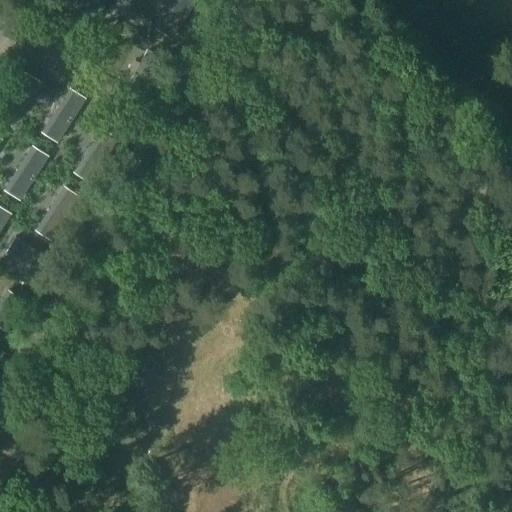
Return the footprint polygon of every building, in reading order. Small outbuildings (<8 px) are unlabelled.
[(97,0),(74,0),(92,18),(104,7),(97,0)] [(185,0),(183,0),(165,32),(179,40),(197,7),(185,0)] [(147,50),(129,83),(142,90),(161,58),(147,50)] [(22,71),(0,105),(0,118),(9,125),(37,81),(22,71)] [(68,88),(41,132),(56,142),(84,98),(68,88)] [(101,129),(73,172),(88,182),(117,139),(101,129)] [(31,147),(3,190),(19,200),(47,157),(31,147)] [(63,187),(35,231),(51,241),(79,197),(63,187)] [(0,208),(0,229),(9,215),(0,208)] [(15,239),(6,254),(34,272),(44,257),(15,239)] [(7,293),(0,303),(0,328),(3,331),(22,302),(7,293)] [(206,359),(192,362),(194,374),(208,372),(206,359)]
